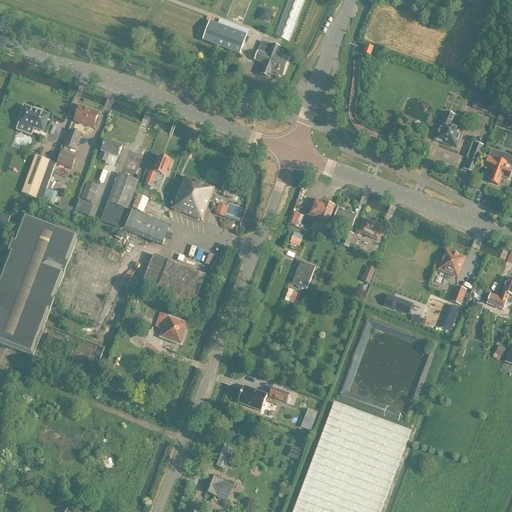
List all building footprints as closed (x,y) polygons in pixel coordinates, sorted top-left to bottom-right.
[(304,0),(288,0),(274,36),(288,42),(304,0)] [(428,2),(424,10),(432,13),(435,5),(428,2)] [(437,6),(433,14),(445,18),(448,11),(437,6)] [(247,36),(211,22),(204,40),(241,54),(247,36)] [(288,58),(278,55),(280,50),(262,43),(255,61),(264,65),(260,75),(268,78),(270,72),(281,76),(288,58)] [(374,50),(368,47),(365,55),(370,57),(374,50)] [(493,96),(485,93),(481,105),(488,108),(493,96)] [(49,114),(24,106),(19,123),(43,131),(49,114)] [(74,122),(93,129),(99,113),(80,106),(74,122)] [(444,112),(441,121),(434,140),(457,148),(464,129),(451,125),(455,115),(444,112)] [(82,135),(71,130),(64,146),(75,151),(82,135)] [(118,159),(122,147),(105,140),(100,152),(102,153),(99,160),(106,162),(109,155),(118,159)] [(483,149),(472,145),(468,158),(478,162),(483,149)] [(489,157),(485,168),(492,171),(488,182),(498,185),(501,176),(509,179),(511,170),(511,157),(508,156),(509,156),(500,152),(500,153),(492,150),(489,157)] [(71,169),(76,157),(62,152),(58,164),(71,169)] [(56,164),(49,161),(38,157),(35,156),(21,193),(42,201),(56,164)] [(173,162),(170,161),(171,160),(160,156),(155,168),(152,166),(144,184),(151,187),(157,174),(164,176),(167,170),(170,171),(173,162)] [(100,221),(120,229),(138,181),(119,174),(100,221)] [(178,193),(208,205),(215,188),(184,177),(178,193)] [(81,200),(92,203),(98,185),(88,182),(81,200)] [(208,205),(178,193),(172,210),(202,221),(208,205)] [(137,194),(132,207),(143,212),(149,199),(137,194)] [(315,199),(309,215),(317,219),(315,225),(320,228),(317,235),(323,237),(335,207),(315,199)] [(59,203),(57,209),(72,215),(74,209),(59,203)] [(216,214),(224,217),(226,207),(218,205),(216,214)] [(351,230),(357,215),(339,208),(333,222),(351,230)] [(161,246),(169,226),(132,211),(124,231),(161,246)] [(11,217),(1,213),(0,217),(0,227),(6,230),(11,217)] [(106,348),(45,324),(50,313),(79,235),(23,214),(0,274),(0,344),(33,357),(33,358),(93,381),(106,348)] [(378,239),(383,226),(364,218),(359,232),(378,239)] [(341,245),(349,248),(350,244),(354,235),(354,234),(346,232),(341,245)] [(319,241),(303,234),(302,236),(301,236),(297,247),(316,255),(319,244),(319,243),(319,241)] [(354,235),(350,244),(356,246),(359,237),(354,235)] [(446,250),(438,270),(458,277),(466,257),(446,250)] [(153,256),(141,288),(194,307),(199,293),(202,283),(209,286),(212,279),(205,276),(153,256)] [(315,267),(300,262),(292,283),(307,289),(315,267)] [(369,285),(375,270),(366,266),(360,281),(369,285)] [(491,294),(487,304),(504,310),(510,295),(511,295),(511,279),(507,277),(499,297),(491,294)] [(456,286),(451,302),(461,306),(461,305),(466,290),(457,287),(456,286)] [(413,304),(388,295),(384,305),(409,314),(413,304)] [(483,306),(472,302),(468,314),(479,317),(483,306)] [(452,306),(444,329),(451,331),(459,309),(452,306)] [(128,326),(139,330),(145,315),(134,311),(128,326)] [(180,345),(188,324),(160,314),(155,328),(163,331),(160,338),(180,345)] [(500,345),(495,354),(501,357),(506,348),(500,345)] [(244,386),(238,402),(261,411),(267,395),(266,394),(244,386)] [(290,395),(273,388),(270,396),(288,403),(290,395)] [(380,511),(411,432),(334,403),(292,511),(380,511)] [(310,431),(313,423),(304,420),(301,427),(310,431)] [(226,470),(234,450),(217,445),(210,464),(226,470)] [(291,446),(289,452),(295,454),(294,459),(299,461),(303,450),(291,446)] [(117,467),(111,450),(100,454),(106,471),(117,467)] [(91,462),(88,471),(100,474),(103,464),(91,462)] [(207,483),(220,487),(231,492),(234,485),(209,476),(207,483)] [(220,487),(207,483),(204,491),(228,500),(231,492),(220,487)]
